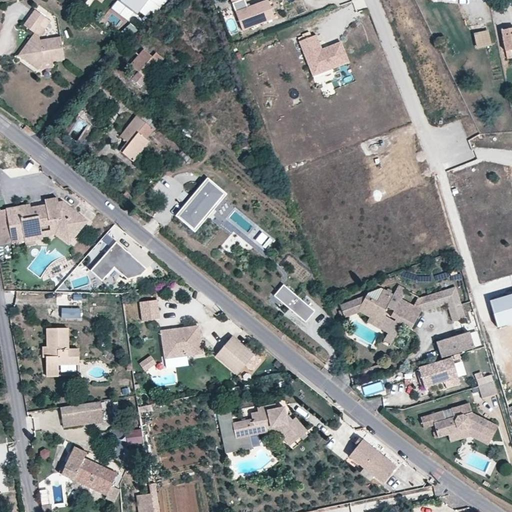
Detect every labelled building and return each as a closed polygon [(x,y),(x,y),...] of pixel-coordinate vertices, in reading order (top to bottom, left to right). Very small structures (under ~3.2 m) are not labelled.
[(119,0),(136,13),(145,0),(119,0)] [(247,0),(233,0),(243,26),(274,14),(268,0),(253,0),(249,2),(247,0)] [(39,12),(27,27),(38,36),(25,53),(32,59),(32,64),(41,71),(46,64),(67,61),(64,39),(43,42),(43,39),(54,24),(39,12)] [(123,39),(136,28),(130,21),(117,33),(123,39)] [(491,43),(487,28),(473,31),(477,47),(491,43)] [(511,55),(511,33),(499,36),(503,58),(511,55)] [(315,36),(299,42),(309,67),(316,64),(320,74),(348,64),(340,43),(321,50),(315,36)] [(135,41),(129,48),(135,54),(141,47),(135,41)] [(143,50),(131,65),(139,72),(133,80),(141,87),(160,65),(143,50)] [(22,56),(32,64),(32,59),(25,53),(22,56)] [(316,64),(309,67),(312,77),(320,74),(316,64)] [(102,83),(95,91),(108,102),(115,94),(102,83)] [(143,110),(137,117),(155,130),(159,123),(143,110)] [(155,130),(137,117),(120,138),(127,143),(121,151),(133,162),(149,141),(147,140),(155,130)] [(190,164),(196,156),(187,148),(179,156),(190,164)] [(179,216),(209,181),(207,178),(175,216),(195,232),(192,227),(179,216)] [(195,232),(227,194),(207,178),(209,181),(222,192),(192,227),(195,232)] [(192,227),(222,192),(209,181),(179,216),(192,227)] [(41,200),(42,204),(42,209),(49,208),(53,202),(52,198),(41,200)] [(42,209),(42,204),(28,207),(27,203),(0,207),(0,243),(20,239),(19,234),(55,228),(66,235),(80,217),(61,201),(53,202),(49,208),(42,209)] [(19,234),(20,239),(21,240),(36,237),(36,236),(52,233),(66,243),(85,219),(80,217),(66,235),(55,228),(19,234)] [(127,278),(140,274),(146,267),(130,253),(128,256),(124,253),(126,250),(115,240),(90,269),(101,279),(102,279),(113,266),(127,278)] [(313,311),(282,284),(273,294),(305,321),(313,311)] [(456,288),(445,292),(447,304),(452,321),(465,317),(456,288)] [(377,301),(368,297),(359,311),(368,318),(367,321),(389,334),(386,341),(391,344),(403,324),(411,328),(422,310),(385,289),(377,301)] [(16,304),(25,303),(25,292),(15,292),(16,304)] [(447,304),(445,292),(419,299),(423,310),(447,304)] [(359,311),(368,297),(342,304),(344,309),(339,311),(342,317),(359,311)] [(160,318),(158,298),(139,301),(142,321),(160,318)] [(45,359),(45,366),(56,367),(78,367),(79,350),(65,349),(66,329),(46,328),(45,347),(42,346),(41,358),(45,359)] [(197,330),(160,335),(164,365),(201,360),(197,330)] [(470,333),(437,343),(442,356),(473,347),(470,333)] [(262,361),(232,337),(216,356),(239,375),(246,367),(250,370),(255,370),(262,361)] [(471,356),(473,371),(481,370),(479,355),(471,356)] [(150,356),(139,364),(145,372),(156,364),(150,356)] [(459,377),(453,357),(420,367),(426,387),(447,381),(459,377)] [(56,367),(45,366),(44,366),(44,379),(56,379),(56,367)] [(462,386),(459,377),(447,381),(450,389),(462,386)] [(500,396),(495,379),(494,379),(479,382),(480,388),(485,401),(500,396)] [(101,402),(59,409),(62,429),(104,422),(101,402)] [(237,424),(241,438),(261,433),(260,427),(270,425),(285,444),(299,432),(289,420),(286,421),(283,410),(279,410),(278,403),(270,406),(270,410),(254,415),(255,418),(237,424)] [(472,413),(469,404),(418,418),(421,430),(435,426),(437,437),(472,428),(489,438),(496,428),(472,413)] [(398,470),(363,443),(350,459),(366,470),(376,478),(386,486),(398,470)] [(64,460),(62,465),(58,472),(106,495),(104,498),(112,502),(118,490),(110,486),(116,474),(96,465),(83,458),(87,452),(74,446),(67,462),(64,460)] [(376,478),(366,470),(362,475),(372,483),(376,478)] [(133,495),(135,511),(152,511),(150,493),(133,495)]
